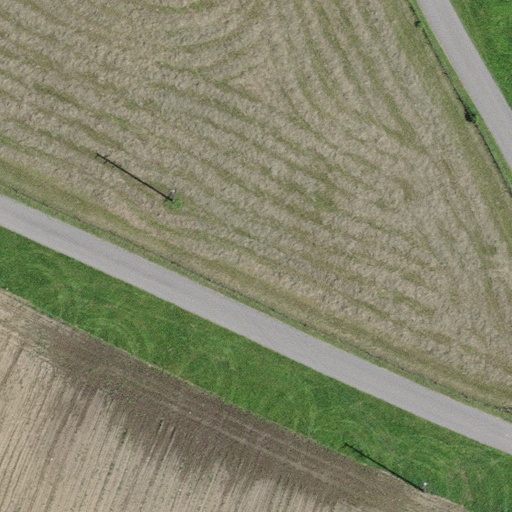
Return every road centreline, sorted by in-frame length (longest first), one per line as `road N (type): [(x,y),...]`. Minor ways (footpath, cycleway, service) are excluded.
road 1 (track): [(0,197),(511,428)]
road 2 (unclassified): [(432,0),(511,141)]
